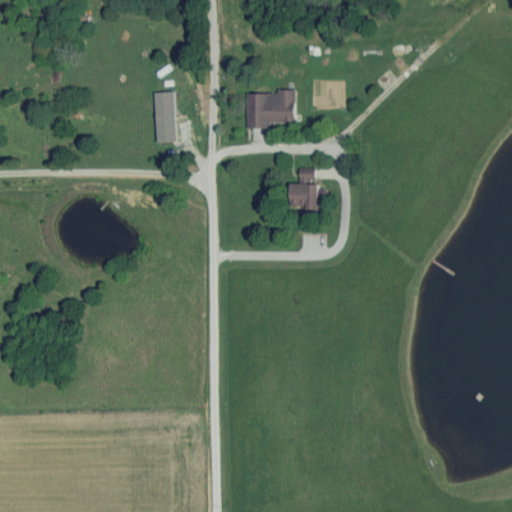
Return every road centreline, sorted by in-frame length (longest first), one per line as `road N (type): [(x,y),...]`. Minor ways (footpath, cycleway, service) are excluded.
road 1 (residential): [(213,511),(210,186)]
road 2 (residential): [(210,186),(160,173),(0,175)]
